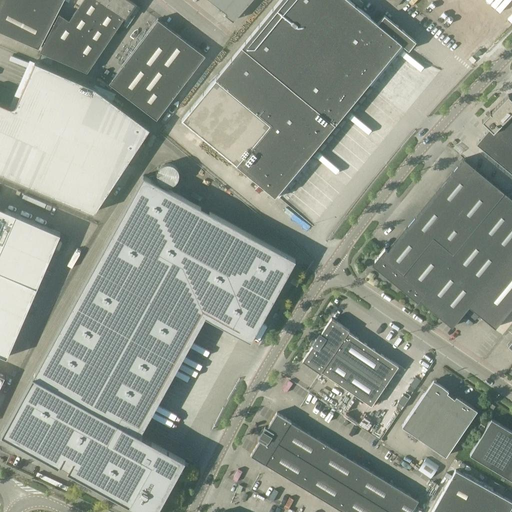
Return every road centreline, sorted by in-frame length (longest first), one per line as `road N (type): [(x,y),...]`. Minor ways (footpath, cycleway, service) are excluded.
road 1 (unclassified): [(328,268),(402,168),(511,52)]
road 2 (unclassified): [(191,511),(242,403),(328,268)]
road 3 (unclassified): [(511,396),(328,268)]
road 4 (unknown): [(450,353),(400,423),(398,431),(417,448)]
